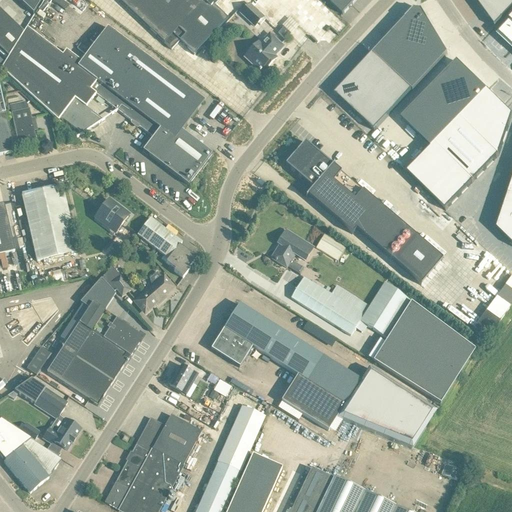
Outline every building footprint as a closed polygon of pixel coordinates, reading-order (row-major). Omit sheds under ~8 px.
[(17,0),(33,14),(41,0),(17,0)] [(118,0),(171,50),(180,41),(194,55),(228,19),(213,6),(218,0),(118,0)] [(326,0),(343,15),(357,0),(326,0)] [(511,0),(474,0),(495,27),(494,27),(495,28),(511,9),(511,0)] [(250,5),(241,14),(255,28),(259,24),(261,26),(266,21),(264,19),(265,19),(250,5)] [(414,10),(373,55),(412,91),(413,92),(448,55),(421,10),(421,11),(415,10),(414,10)] [(0,50),(8,58),(24,34),(0,11),(0,50)] [(230,18),(220,28),(225,32),(234,22),(230,18)] [(510,23),(498,36),(511,48),(511,19),(509,22),(510,23)] [(369,37),(383,24),(380,20),(365,33),(369,37)] [(182,131),(204,102),(196,96),(107,28),(100,37),(96,34),(90,41),(95,45),(90,51),(80,44),(77,49),(87,55),(82,62),(66,51),(62,55),(27,28),(24,34),(8,58),(8,59),(6,56),(0,65),(0,71),(51,118),(50,114),(58,122),(60,119),(81,134),(80,135),(81,136),(105,120),(104,119),(103,120),(86,108),(96,95),(153,138),(143,152),(188,186),(212,154),(182,131)] [(278,34),(283,38),(288,32),(283,28),(278,34)] [(283,47),(270,34),(261,43),(259,42),(244,58),(260,72),(262,70),(264,72),(277,58),(275,56),(283,47)] [(373,55),(334,96),(335,96),(374,132),(412,91),(373,55)] [(457,62),(401,120),(431,149),(435,145),(460,119),(487,92),(457,62)] [(0,91),(0,155),(14,153),(0,91)] [(487,92),(460,119),(499,157),(499,156),(511,117),(511,115),(487,91),(487,92)] [(12,113),(19,148),(37,144),(29,109),(12,113)] [(460,119),(435,145),(474,183),(499,157),(460,119)] [(305,143),(285,166),(313,189),(305,197),(306,198),(308,197),(352,235),(356,230),(421,286),(442,260),(365,194),(333,167),(334,165),(332,166),(305,143)] [(431,149),(407,174),(446,211),(474,183),(435,145),(431,149)] [(22,196),(24,206),(37,262),(67,255),(77,253),(62,187),(22,196)] [(511,195),(508,195),(496,230),(511,245),(511,195)] [(94,219),(115,236),(130,216),(109,200),(94,219)] [(0,255),(15,252),(6,214),(4,205),(0,205),(0,255)] [(182,243),(150,219),(137,236),(169,260),(180,246),(182,243)] [(271,259),(280,264),(286,269),(295,255),(305,261),(313,249),(286,231),(278,244),(280,245),(271,259)] [(316,249),(338,262),(346,250),(323,236),(316,249)] [(117,244),(112,250),(119,255),(124,249),(117,244)] [(196,259),(180,246),(169,260),(166,263),(170,266),(175,270),(174,272),(183,279),(190,270),(189,269),(196,259)] [(139,253),(140,250),(137,247),(133,248),(131,250),(132,254),(133,255),(137,256),(139,253)] [(131,292),(120,277),(112,267),(102,279),(114,291),(116,290),(122,299),(131,292)] [(66,270),(58,272),(61,282),(68,280),(66,270)] [(136,303),(138,305),(145,312),(159,301),(160,303),(166,298),(164,296),(173,288),(164,279),(163,279),(157,272),(150,279),(151,284),(154,287),(136,303)] [(497,335),(511,309),(511,276),(482,326),(497,335)] [(292,299),(326,320),(352,337),(356,330),(363,334),(367,327),(387,340),(373,362),(440,405),(475,351),(384,283),(370,307),(337,286),(331,295),(305,278),(292,299)] [(64,346),(57,358),(108,391),(126,362),(127,363),(131,357),(130,357),(142,339),(133,333),(128,330),(129,328),(122,323),(121,323),(120,325),(103,313),(104,312),(115,296),(101,280),(95,286),(95,287),(80,303),(82,305),(60,338),(63,340),(60,343),(64,346)] [(337,418),(360,381),(239,305),(211,350),(239,368),(252,348),(297,376),(281,402),(328,431),(337,418)] [(335,346),(339,337),(308,323),(304,331),(335,346)] [(42,347),(29,370),(39,376),(53,354),(42,347)] [(57,358),(46,373),(89,401),(97,407),(108,391),(57,358)] [(169,387),(178,392),(181,394),(185,387),(188,382),(193,384),(197,376),(193,373),(181,366),(173,380),(169,387)] [(367,369),(360,381),(337,418),(412,449),(435,412),(367,369)] [(66,407),(53,398),(44,392),(46,389),(32,380),(15,392),(56,420),(57,420),(60,417),(66,407)] [(215,391),(227,398),(234,387),(221,380),(215,391)] [(68,404),(55,396),(53,398),(66,407),(68,404)] [(196,511),(223,511),(265,418),(243,408),(196,511)] [(201,419),(214,426),(219,417),(206,410),(201,419)] [(150,419),(127,461),(173,486),(202,433),(171,416),(165,427),(150,419)] [(44,440),(51,444),(53,442),(67,451),(71,444),(73,445),(73,444),(71,443),(74,438),(76,439),(77,439),(75,438),(80,431),(66,421),(60,417),(57,420),(56,420),(44,440)] [(49,478),(62,460),(31,441),(1,421),(0,421),(0,455),(5,462),(4,463),(30,494),(49,478)] [(34,442),(40,433),(27,424),(21,433),(34,442)] [(263,511),(282,469),(252,455),(227,511),(263,511)] [(158,511),(173,486),(127,461),(104,503),(113,508),(120,511),(158,511)] [(445,465),(442,475),(457,481),(461,471),(445,465)] [(318,511),(333,480),(311,469),(290,511),(318,511)] [(318,511),(401,511),(334,479),(333,480),(318,511)]
